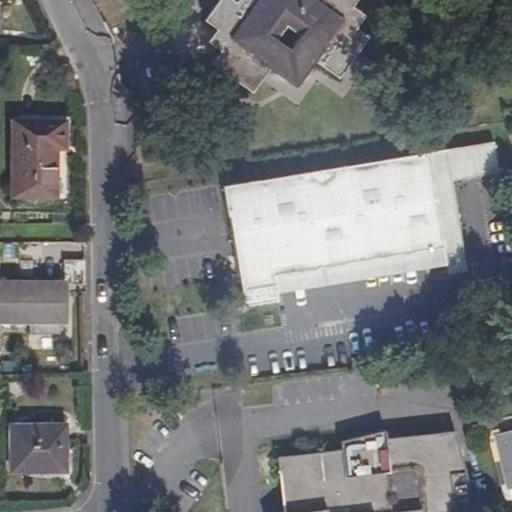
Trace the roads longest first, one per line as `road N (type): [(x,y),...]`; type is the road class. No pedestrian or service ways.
road 1 (residential): [(54,0),(104,105),(106,511)]
road 2 (unknown): [(82,59),(144,48),(176,30),(189,0)]
